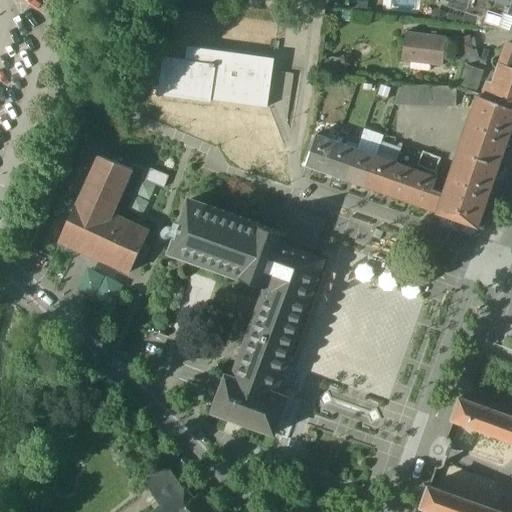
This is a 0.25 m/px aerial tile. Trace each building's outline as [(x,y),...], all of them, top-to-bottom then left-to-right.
[(450,0),(447,9),(465,14),(469,0),(450,0)] [(490,2),(484,0),(469,0),(465,14),(485,20),(490,2)] [(511,0),(484,0),(490,2),(510,9),(511,4),(511,0)] [(445,38),(405,33),(401,61),(442,66),(445,38)] [(471,49),(469,36),(455,38),(457,51),(471,49)] [(511,45),(508,44),(505,45),(492,83),(487,82),(482,97),(511,107),(511,45)] [(272,60),(188,48),(186,62),(164,59),(159,94),(210,101),(210,98),(266,106),(268,93),(272,60)] [(464,64),(456,87),(456,88),(471,93),(480,70),(464,64)] [(456,87),(401,86),(394,105),(456,107),(456,88),(456,87)] [(511,107),(482,97),(478,95),(444,196),(438,213),(483,229),(490,207),(487,205),(495,182),(498,184),(510,152),(506,150),(511,132),(511,107)] [(336,144),(316,137),(305,167),(326,174),(336,144)] [(356,151),(336,144),(326,174),(345,181),(356,151)] [(376,158),(356,151),(345,181),(365,188),(376,158)] [(99,157),(79,200),(78,199),(59,241),(119,269),(130,273),(149,232),(111,215),(131,170),(99,157)] [(386,195),(396,165),(376,158),(365,188),(386,195)] [(407,202),(417,172),(396,165),(386,195),(407,202)] [(168,177),(150,169),(145,181),(163,189),(168,177)] [(433,192),(438,180),(417,172),(407,202),(427,209),(438,213),(444,196),(433,192)] [(284,236),(189,202),(171,251),(266,286),(258,306),(232,378),(226,375),(212,413),(273,435),(287,396),(275,392),(279,381),(309,300),(323,261),(281,245),(284,236)] [(511,416),(460,398),(452,419),(454,419),(511,440),(511,416)] [(168,470),(148,486),(164,505),(184,489),(168,470)] [(430,485),(429,484),(421,507),(434,511),(505,511),(500,510),(430,485)] [(177,511),(193,500),(184,489),(164,505),(154,511),(177,511)] [(213,511),(200,495),(193,500),(177,511),(213,511)]
